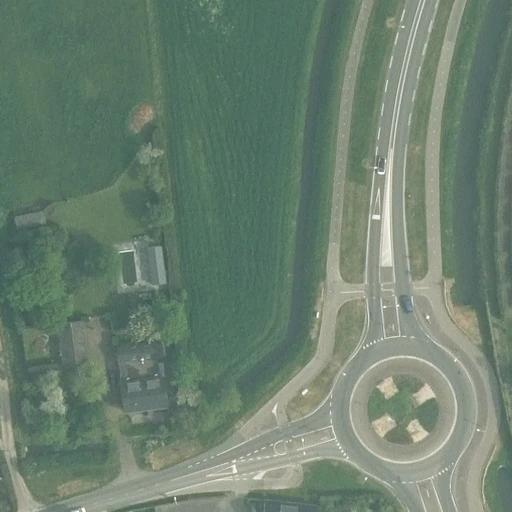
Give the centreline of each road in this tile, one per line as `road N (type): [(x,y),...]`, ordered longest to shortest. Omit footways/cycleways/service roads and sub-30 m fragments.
road 1 (secondary): [(393,128),(378,182),(375,352)]
road 2 (secondary): [(413,346),(393,128)]
road 3 (secondary): [(437,465),(463,433),(465,392),(449,365),(413,346)]
road 4 (tertiary): [(208,467),(68,511)]
road 5 (tertiary): [(208,467),(348,444)]
road 6 (tertiary): [(338,416),(208,467)]
road 7 (secondary): [(393,128),(422,0)]
